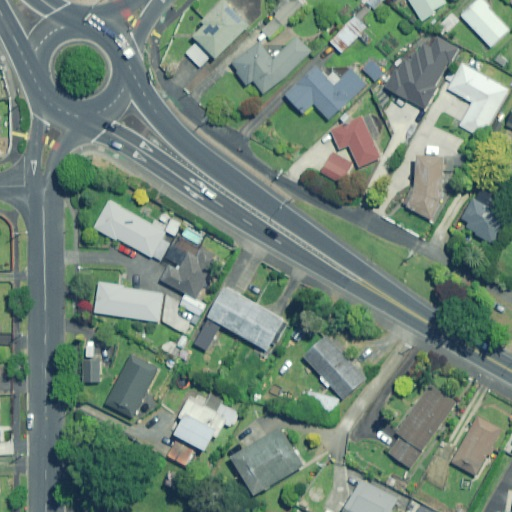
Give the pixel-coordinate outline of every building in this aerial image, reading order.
[(287,0),(286,0),(273,15),(276,18),(262,34),(271,42),(299,10),(287,0)] [(384,1),(382,0),(371,0),(366,6),(373,13),(384,1)] [(446,5),(443,0),(407,0),(422,23),(434,15),(433,13),(446,5)] [(509,31),(479,0),(461,17),(491,49),(509,31)] [(234,45),(239,50),(250,39),(244,34),(252,26),(226,1),(206,22),(210,25),(200,35),(184,52),(202,68),(213,56),(218,61),(234,45)] [(459,22),(452,14),(438,27),(446,35),(459,22)] [(366,29),(355,18),(330,43),(342,55),(366,29)] [(247,87),(254,81),(264,94),(286,78),(313,51),(297,35),(274,59),(260,41),(229,64),(247,87)] [(391,75),(389,73),(382,82),(385,84),(383,86),(421,115),(428,106),(439,90),(434,86),(459,52),(438,37),(434,43),(428,38),(409,64),(406,61),(398,72),(396,70),(391,75)] [(384,73),(371,61),(362,70),(375,83),(384,73)] [(455,75),(449,71),(443,81),(450,84),(447,90),(472,104),(459,127),(480,139),(507,91),(461,65),(455,75)] [(336,117),(342,124),(350,116),(344,110),(368,88),(352,71),(341,81),(334,73),(326,81),(313,66),(283,94),(303,116),(314,106),(330,123),(336,117)] [(380,159),(360,118),(330,132),(339,151),(349,147),(359,169),(380,159)] [(352,166),(332,154),(321,174),(340,186),(352,166)] [(445,159),(419,157),(414,194),(407,209),(431,220),(441,199),(445,159)] [(466,157),(453,157),(453,168),(466,168),(466,157)] [(506,217),(475,199),(463,220),(470,225),(467,230),(490,244),(506,217)] [(165,234),(109,202),(94,230),(115,241),(116,239),(159,263),(169,245),(161,241),(165,234)] [(180,225),(170,221),(164,233),(175,237),(180,225)] [(201,250),(196,260),(187,255),(178,271),(169,266),(161,282),(196,301),(219,259),(201,250)] [(124,287),(98,284),(93,314),(158,323),(162,295),(124,290),(124,287)] [(288,324),(226,289),(209,319),(271,354),(288,324)] [(204,306),(185,296),(179,307),(199,317),(204,306)] [(206,350),(215,335),(204,329),(196,345),(206,350)] [(366,380),(327,338),(304,359),(323,378),(320,380),(328,388),(330,386),(344,401),(366,380)] [(159,369),(131,355),(105,407),(132,421),(159,369)] [(96,356),(85,356),(83,384),(98,384),(100,364),(95,363),(96,356)] [(457,406),(429,387),(396,434),(401,438),(389,455),(411,470),(457,406)] [(338,401),(304,391),(297,415),(331,425),(338,401)] [(241,412),(211,396),(204,408),(190,401),(180,419),(184,421),(176,436),(206,453),(215,436),(218,438),(225,424),(232,428),(241,412)] [(452,465),(476,478),(487,457),(491,459),(495,450),(492,448),(502,431),(478,418),(452,465)] [(305,468),(281,429),(232,459),(255,498),(305,468)] [(392,511),(398,500),(361,482),(346,511),(392,511)]
